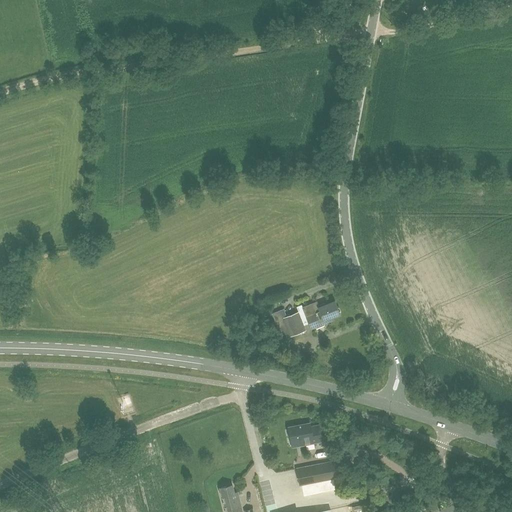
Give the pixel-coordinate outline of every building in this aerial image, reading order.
[(311,329),(316,327),(317,329),(324,326),(323,324),(330,321),(329,319),(340,314),(335,302),(319,308),(317,302),(303,308),(311,329)] [(284,309),(272,314),(283,340),(306,331),(299,312),(287,316),(284,309)] [(128,400),(130,408),(136,406),(134,399),(128,400)] [(288,428),(292,447),(322,441),(319,426),(311,427),(310,423),(288,428)] [(331,462),(297,469),(300,485),(334,478),(331,462)] [(233,485),(221,488),(225,505),(227,511),(240,511),(243,511),(238,492),(235,493),(233,485)]
